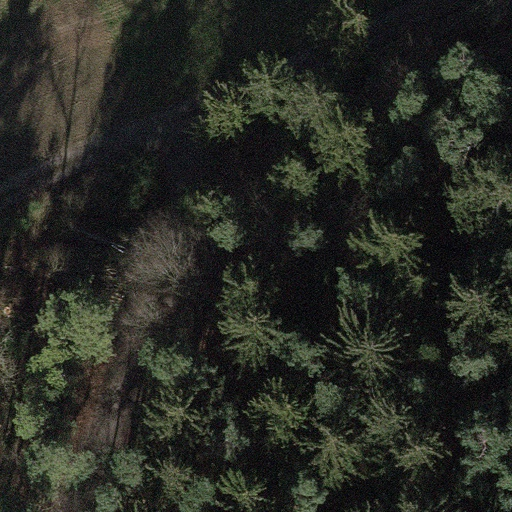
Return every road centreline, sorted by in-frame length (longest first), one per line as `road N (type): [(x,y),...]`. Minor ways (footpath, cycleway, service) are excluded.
road 1 (track): [(86,511),(206,109),(174,0)]
road 2 (track): [(0,206),(445,0)]
